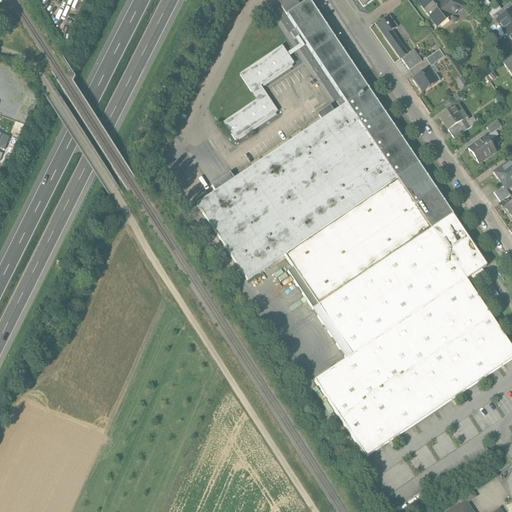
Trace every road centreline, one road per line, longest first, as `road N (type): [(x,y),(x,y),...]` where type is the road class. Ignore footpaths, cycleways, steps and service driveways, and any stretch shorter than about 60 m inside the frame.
road 1 (track): [(315,511),(32,68),(0,50)]
road 2 (motorway): [(0,349),(171,0)]
road 3 (motorway): [(141,0),(0,289)]
road 4 (tertiary): [(361,26),(511,250)]
